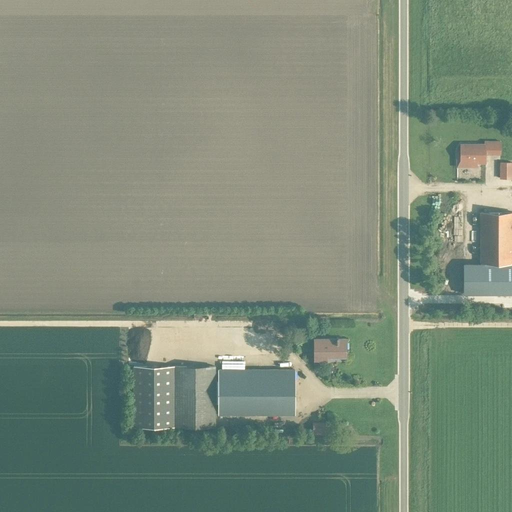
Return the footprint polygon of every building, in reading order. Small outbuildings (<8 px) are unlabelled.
[(485,163),(485,154),(500,154),(500,142),(484,142),(484,144),(460,145),(460,151),(456,151),(456,167),(477,167),(477,163),(485,163)] [(511,178),(511,163),(499,163),(499,179),(511,178)] [(511,212),(480,213),(480,263),(511,262),(511,212)] [(511,262),(460,263),(460,293),(511,292),(511,262)] [(346,357),(346,339),(338,339),(338,338),(336,338),(336,339),(314,339),(314,361),(326,361),(326,357),(346,357)] [(133,366),(133,427),(175,427),(175,366),(133,366)] [(215,426),(215,366),(175,366),(175,427),(215,426)] [(294,415),(294,370),(219,370),(219,415),(294,415)]
